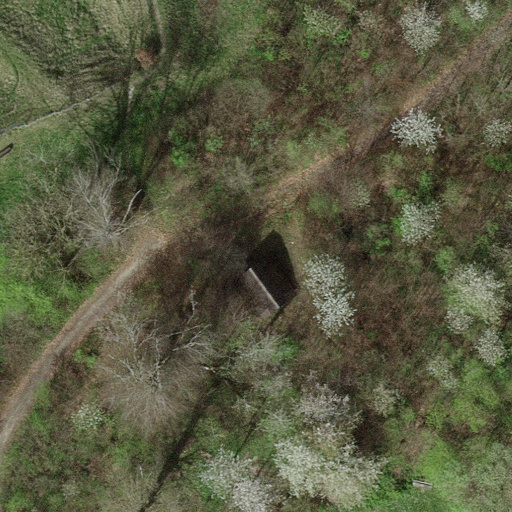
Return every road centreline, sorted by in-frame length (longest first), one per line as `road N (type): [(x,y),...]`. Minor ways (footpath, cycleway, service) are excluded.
road 1 (track): [(151,247),(375,140),(511,22)]
road 2 (track): [(0,437),(93,301),(151,247)]
